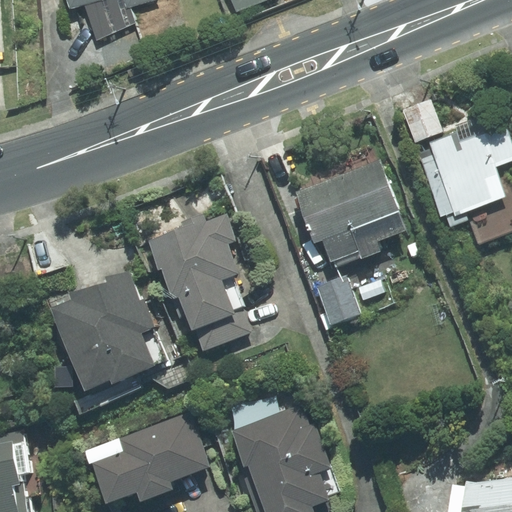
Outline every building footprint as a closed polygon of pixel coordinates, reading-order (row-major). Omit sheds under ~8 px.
[(69,0),(74,14),(118,0),(124,0),(128,13),(162,3),(161,0),(69,0)] [(232,0),(237,13),(271,0),(232,0)] [(438,98),(410,108),(423,140),(450,130),(438,98)] [(461,132),(439,140),(441,148),(428,153),(456,223),(475,216),(473,209),(505,196),(497,177),(511,171),(511,123),(465,141),(461,132)] [(384,158),(300,191),(320,242),(334,237),(345,265),(381,252),(377,241),(399,233),(392,215),(404,210),(384,158)] [(211,348),(259,326),(248,302),(253,300),(240,271),(249,267),(236,237),(243,234),(231,207),(210,216),(209,214),(157,236),(170,264),(164,266),(185,315),(195,311),(211,348)] [(99,394),(171,361),(157,330),(165,326),(152,297),(147,298),(132,265),(113,274),(114,277),(58,303),(99,394)] [(351,276),(323,287),(338,326),(366,315),(351,276)] [(384,276),(359,286),(366,304),(391,294),(384,276)] [(244,461),(265,511),(330,511),(326,501),(341,495),(330,468),(342,463),(325,421),(318,424),(308,401),(244,427),(255,456),(244,461)] [(221,465),(199,409),(131,436),(135,448),(109,458),(127,500),(154,489),(158,499),(191,486),(188,477),(221,465)] [(36,464),(29,429),(0,434),(0,511),(39,511),(37,499),(49,497),(43,462),(36,464)] [(511,511),(511,475),(468,482),(463,511),(511,511)]
